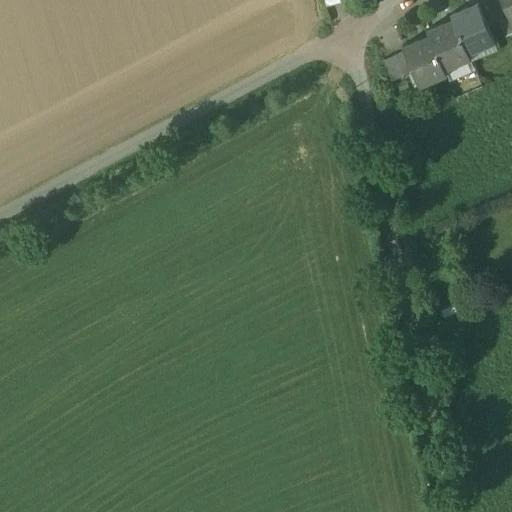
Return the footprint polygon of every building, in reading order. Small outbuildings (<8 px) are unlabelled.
[(490,0),(477,0),(478,1),(484,15),(495,11),(490,0)] [(502,0),(490,0),(495,11),(505,6),(502,0)] [(511,0),(502,0),(505,6),(511,21),(511,0)] [(478,1),(451,13),(453,18),(467,49),(493,38),(494,42),(495,42),(484,15),(478,1)] [(453,18),(428,29),(430,33),(443,65),(469,54),(467,49),(453,18)] [(430,33),(403,45),(405,50),(414,71),(420,85),(422,85),(420,80),(445,70),(443,65),(430,33)] [(405,50),(394,54),(403,75),(414,71),(405,50)] [(394,54),(383,58),(392,79),(403,75),(394,54)]
